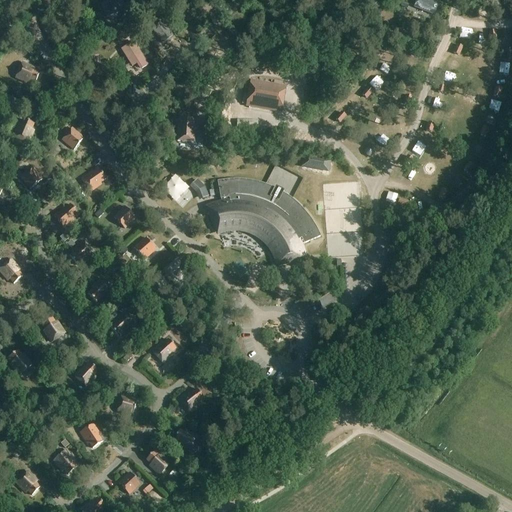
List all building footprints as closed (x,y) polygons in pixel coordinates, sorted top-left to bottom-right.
[(126,10),(122,0),(111,0),(102,4),(107,18),(126,10)] [(196,18),(184,0),(182,0),(178,3),(189,22),(196,18)] [(415,0),(413,7),(433,15),(439,0),(437,0),(415,0)] [(174,35),(163,21),(152,29),(164,43),(174,35)] [(122,49),(133,67),(146,59),(135,41),(122,49)] [(112,68),(119,65),(122,71),(128,68),(115,42),(103,48),(112,68)] [(458,56),(462,48),(457,46),(453,54),(458,56)] [(32,57),(35,53),(28,48),(25,51),(32,57)] [(35,84),(39,74),(29,69),(30,68),(22,64),(16,78),(28,84),(29,82),(35,84)] [(352,82),(355,86),(362,81),(358,77),(352,82)] [(281,113),(286,87),(251,81),(246,107),(281,113)] [(366,99),(372,92),(368,89),(362,96),(366,99)] [(416,120),(418,111),(408,109),(406,118),(416,120)] [(339,123),(345,116),(341,113),(335,120),(339,123)] [(31,131),(33,124),(23,120),(19,130),(17,130),(13,138),(28,144),(33,131),(31,131)] [(193,143),(194,127),(192,126),(193,120),(182,120),(181,128),(178,127),(177,142),(193,143)] [(74,151),(84,139),(72,129),(62,141),(74,151)] [(367,155),(367,156),(369,157),(370,156),(371,156),(372,155),(373,155),(373,154),(373,153),(373,152),(373,151),(372,150),(371,149),(370,149),(369,149),(368,149),(367,150),(366,150),(365,152),(365,153),(366,154),(366,155),(367,155)] [(53,151),(48,157),(52,160),(57,155),(53,151)] [(407,167),(412,159),(408,157),(403,164),(407,167)] [(467,174),(473,167),(469,164),(463,171),(467,174)] [(30,190),(42,180),(32,168),(20,178),(30,190)] [(105,180),(99,170),(90,176),(88,175),(81,180),(90,193),(101,185),(100,183),(105,180)] [(279,175),(266,171),(263,179),(276,184),(279,175)] [(206,208),(215,230),(219,229),(223,227),(227,227),(231,226),(235,226),(240,226),(244,227),(248,228),(252,229),(255,231),(259,233),(262,235),(266,238),(269,241),(271,244),(274,247),(276,250),(278,254),(280,258),(281,262),(296,258),(297,263),(305,261),(304,256),(302,251),(301,246),(320,237),(316,230),(312,223),(307,216),(301,210),(296,204),(289,199),(282,194),(283,192),(275,188),(274,190),(267,187),(259,184),(251,183),(242,181),(234,181),(226,182),(218,183),(221,203),(216,204),(211,206),(206,208)] [(443,200),(446,192),(442,190),(438,198),(443,200)] [(78,214),(70,205),(62,213),(61,211),(54,217),(64,229),(74,220),(73,218),(78,214)] [(124,229),(135,219),(125,207),(114,218),(124,229)] [(144,261),(156,250),(145,239),(134,249),(144,261)] [(71,241),(67,244),(71,249),(75,245),(71,241)] [(87,260),(94,254),(83,243),(73,251),(74,253),(69,257),(77,266),(85,259),(87,260)] [(13,285),(22,277),(15,269),(16,267),(11,261),(0,269),(0,272),(8,281),(9,280),(13,285)] [(105,297),(112,291),(101,280),(91,289),(93,290),(88,295),(96,303),(104,296),(105,297)] [(307,295),(316,289),(313,284),(304,291),(307,295)] [(109,316),(108,317),(111,321),(117,317),(112,312),(109,315),(109,316)] [(127,331),(134,325),(124,314),(114,323),(115,324),(110,329),(118,337),(126,330),(127,331)] [(55,324),(51,319),(42,325),(48,334),(46,335),(51,343),(64,334),(57,323),(55,324)] [(176,349),(168,340),(160,348),(159,346),(152,353),(163,364),(173,355),(171,353),(176,349)] [(38,350),(41,348),(43,346),(39,341),(37,342),(34,344),(38,350)] [(30,348),(25,351),(29,356),(34,353),(30,348)] [(21,356),(17,351),(8,359),(15,367),(13,368),(19,375),(31,366),(23,355),(21,356)] [(128,353),(122,358),(126,363),(132,357),(128,353)] [(0,368),(6,375),(12,370),(2,358),(0,359),(0,368)] [(93,377),(98,372),(89,364),(82,372),(80,371),(74,377),(86,388),(95,378),(93,377)] [(204,399),(196,390),(188,397),(186,395),(179,401),(189,413),(200,404),(198,403),(204,399)] [(132,416),(136,401),(121,397),(117,412),(132,416)] [(175,410),(170,408),(166,415),(171,417),(175,410)] [(92,449),(102,443),(96,434),(98,433),(93,425),(80,434),(87,445),(89,444),(92,449)] [(185,433),(179,431),(174,442),(184,446),(184,448),(192,451),(198,437),(185,431),(185,433)] [(175,453),(177,448),(161,441),(159,446),(175,453)] [(16,450),(11,455),(15,460),(21,454),(16,450)] [(68,475),(77,468),(70,460),(71,458),(66,451),(54,461),(62,472),(64,470),(68,475)] [(160,475),(170,464),(160,455),(159,456),(154,452),(146,461),(154,468),(153,469),(160,475)] [(131,467),(145,478),(148,474),(135,463),(131,467)] [(32,496),(40,488),(32,480),(33,479),(27,473),(16,484),(26,493),(27,492),(32,496)] [(129,495),(140,485),(129,473),(118,484),(129,495)] [(168,489),(175,481),(170,476),(163,484),(168,489)] [(105,507),(97,499),(89,507),(88,505),(81,511),(100,511),(105,507)]
